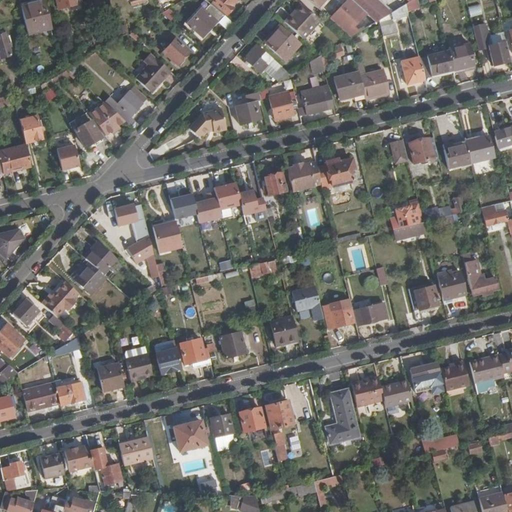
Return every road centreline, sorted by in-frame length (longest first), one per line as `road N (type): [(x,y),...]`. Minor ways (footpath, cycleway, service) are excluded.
road 1 (residential): [(511,317),(0,444)]
road 2 (residential): [(98,187),(511,84)]
road 3 (residential): [(98,187),(269,0)]
road 4 (residential): [(0,297),(98,187)]
